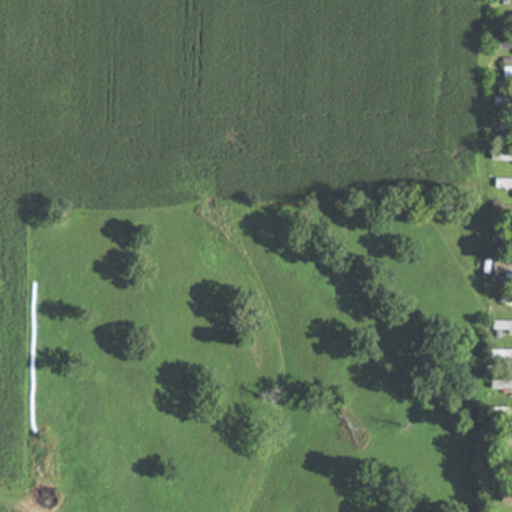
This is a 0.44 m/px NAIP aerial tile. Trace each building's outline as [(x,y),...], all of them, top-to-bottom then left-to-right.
[(511,25),(511,13),(501,14),(501,26),(511,25)] [(511,49),(511,41),(498,41),(498,50),(511,49)] [(501,81),(511,81),(511,67),(501,68),(501,81)] [(511,98),(492,98),(492,106),(511,105),(511,98)] [(511,152),(499,152),(499,160),(511,160),(511,152)] [(511,188),(511,180),(493,180),(493,189),(511,188)] [(511,264),(489,264),(489,276),(511,275),(511,264)] [(511,322),(488,322),(488,333),(511,333),(511,322)] [(511,381),(486,382),(486,390),(511,390),(511,381)]
